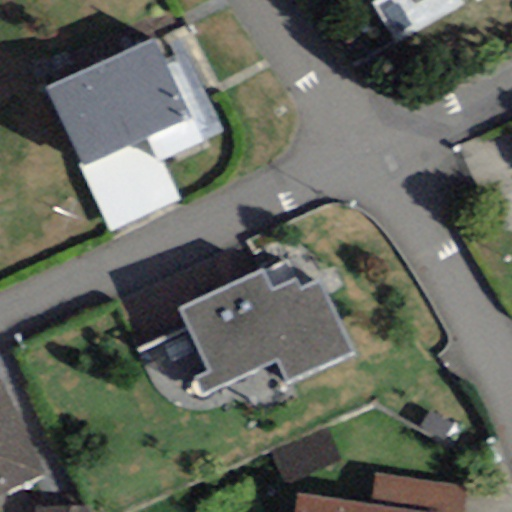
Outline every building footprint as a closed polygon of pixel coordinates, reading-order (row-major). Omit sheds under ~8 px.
[(47,89),(85,166),(190,114),(153,37),(47,89)] [(272,290),(262,271),(182,309),(211,368),(191,377),(202,400),(277,363),(287,384),(352,352),(317,279),(298,288),(294,280),(272,290)] [(0,496),(44,475),(0,384),(0,496)] [(462,511),(466,488),(376,474),(371,507),(407,511),(462,511)] [(407,511),(371,507),(297,495),(294,511),(407,511)] [(97,511),(98,510),(30,502),(29,511),(97,511)]
